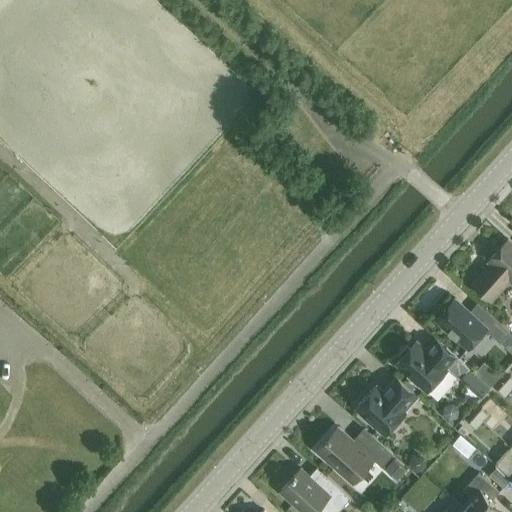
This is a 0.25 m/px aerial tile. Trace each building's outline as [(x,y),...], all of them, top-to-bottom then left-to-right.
[(511,242),(508,239),(489,260),(492,262),(473,283),(491,299),(510,278),(511,280),(511,242)] [(502,341),(511,331),(487,310),(479,319),(455,298),(436,318),(469,348),(487,328),(502,341)] [(460,378),(470,367),(447,346),(437,357),(417,339),(396,363),(427,391),(448,368),(460,378)] [(485,360),(476,371),(492,385),(501,374),(485,360)] [(404,409),(418,395),(397,376),(384,391),(377,384),(356,406),(386,433),(406,411),(404,409)] [(504,383),(498,389),(505,396),(511,389),(504,383)] [(445,405),(443,413),(450,419),(458,417),(460,408),(454,402),(445,405)] [(481,408),(475,415),(482,421),(483,420),(488,414),(481,408)] [(476,428),(482,421),(475,415),(469,421),(476,428)] [(462,424),(458,428),(464,434),(468,430),(462,424)] [(383,466),(394,453),(371,432),(360,444),(339,425),(317,450),(352,482),(375,458),(383,466)] [(500,466),(491,475),(503,486),(511,477),(511,476),(511,446),(496,462),(497,463),(500,466)] [(414,454),(410,459),(410,465),(415,469),(421,468),(425,464),(425,458),(420,454),(414,454)] [(394,458),(385,467),(397,478),(406,469),(394,458)] [(326,511),(337,511),(351,497),(325,473),(317,482),(301,467),(281,490),(305,511),(314,511),(320,506),(326,511)] [(473,496),(464,506),(470,511),(506,511),(492,499),(500,490),(479,472),(464,488),(473,496)]
